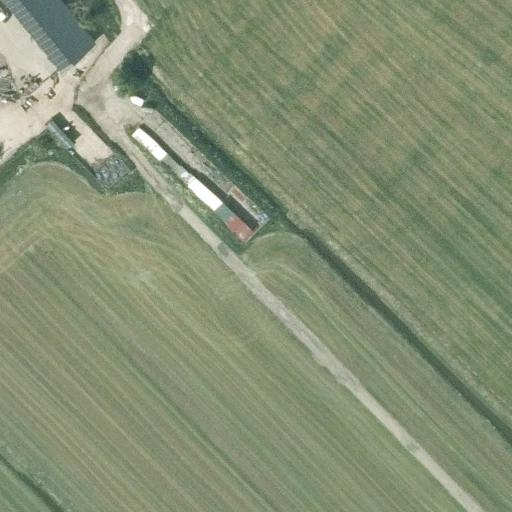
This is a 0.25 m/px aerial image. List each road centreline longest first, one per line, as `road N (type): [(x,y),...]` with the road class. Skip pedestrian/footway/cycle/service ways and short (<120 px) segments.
road 1 (track): [(0,52),(82,113),(464,511)]
road 2 (track): [(66,103),(134,37),(137,16),(120,0)]
